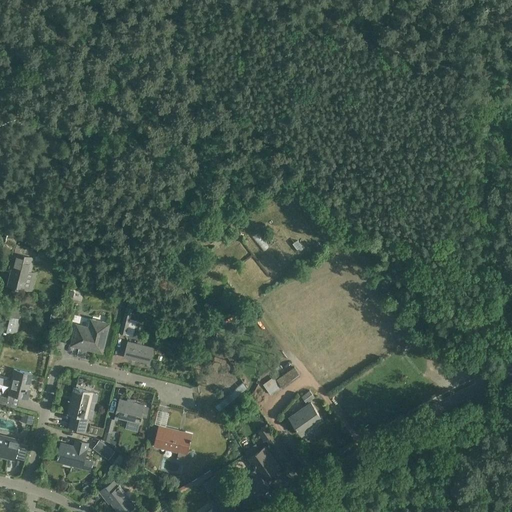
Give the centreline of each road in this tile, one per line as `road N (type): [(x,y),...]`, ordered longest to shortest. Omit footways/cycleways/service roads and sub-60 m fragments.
road 1 (track): [(481,0),(490,113),(486,385)]
road 2 (secondary): [(279,511),(400,429),(511,376)]
road 3 (residential): [(25,487),(63,364),(179,395)]
